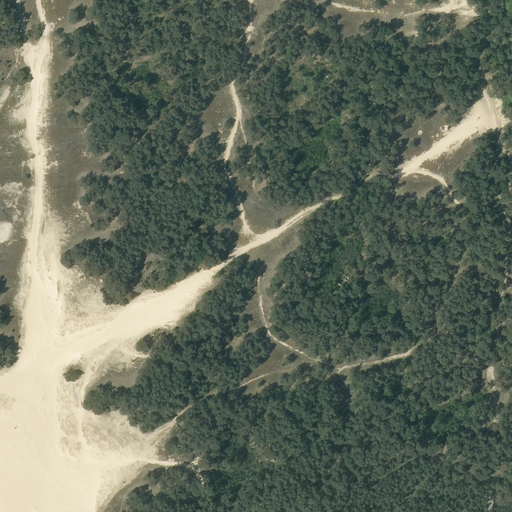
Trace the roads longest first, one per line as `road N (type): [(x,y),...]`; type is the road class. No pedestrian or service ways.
road 1 (track): [(489,511),(498,414),(489,366),(510,224),(501,185),(509,159),(500,139)]
road 2 (unknown): [(511,150),(482,90),(494,0)]
road 3 (track): [(0,401),(84,505)]
